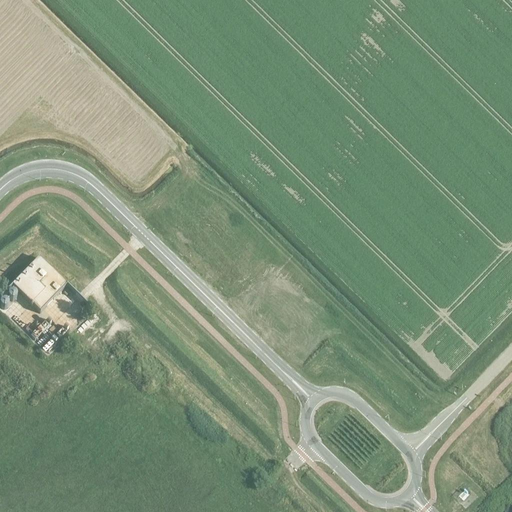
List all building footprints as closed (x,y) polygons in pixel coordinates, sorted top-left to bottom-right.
[(40,315),(67,287),(39,260),(12,288),(40,315)] [(78,280),(72,285),(76,290),(82,285),(78,280)] [(90,334),(110,317),(104,310),(84,326),(90,334)] [(123,329),(119,318),(110,321),(113,332),(123,329)] [(30,337),(35,342),(51,325),(47,320),(30,337)] [(43,350),(47,354),(64,337),(60,333),(43,350)] [(103,347),(111,337),(105,333),(98,343),(103,347)]
